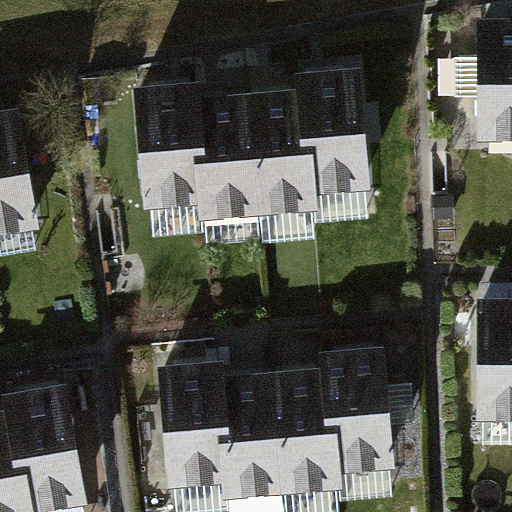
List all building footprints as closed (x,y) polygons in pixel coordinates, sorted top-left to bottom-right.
[(511,11),(478,12),(480,128),(511,127),(511,11)] [(363,48),(307,51),(308,68),(315,169),(371,165),(363,48)] [(195,58),(139,62),(146,180),(202,176),(196,75),(195,58)] [(308,68),(252,72),(259,189),(316,186),(315,169),(308,68)] [(252,72),(196,75),(202,176),(203,193),(259,189),(252,72)] [(25,83),(0,86),(0,209),(44,203),(25,83)] [(511,276),(479,277),(481,393),(511,392),(511,276)] [(385,328),(329,331),(330,348),(336,449),(392,445),(385,328)] [(216,338),(160,342),(168,460),(224,456),(217,355),(216,338)] [(330,348),(273,351),(281,469),(337,466),(336,449),(330,348)] [(273,351),(217,355),(224,456),(225,473),(281,469),(273,351)] [(68,364),(13,373),(14,384),(32,492),(88,483),(68,364)] [(14,384),(0,385),(0,508),(34,503),(32,492),(14,384)] [(226,498),(223,476),(169,484),(172,506),(226,498)]
